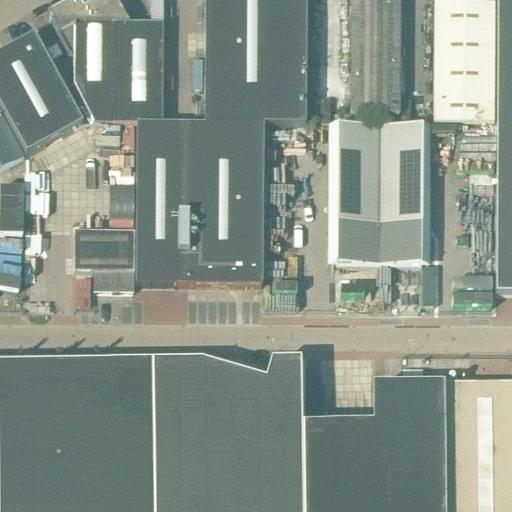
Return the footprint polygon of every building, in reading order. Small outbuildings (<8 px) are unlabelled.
[(135,130),(161,130),(162,29),(127,29),(111,0),(79,0),(46,18),(68,59),(73,59),(73,90),(92,129),(92,130),(135,130)] [(203,0),(203,131),(262,131),(304,132),(304,0),(203,0)] [(511,0),(495,0),(495,141),(495,152),(495,170),(494,299),(494,300),(497,300),(511,300),(511,0)] [(398,7),(350,7),(349,129),(397,129),(398,7)] [(493,8),(433,7),(432,129),(493,129),(493,8)] [(57,46),(46,28),(36,34),(46,52),(55,47),(57,46)] [(81,130),(32,41),(0,58),(0,115),(25,161),(81,130)] [(55,47),(46,52),(52,63),(61,57),(55,47)] [(0,174),(22,162),(0,121),(0,174)] [(262,292),(262,131),(203,131),(161,130),(135,130),(134,291),(262,292)] [(421,132),(336,132),(335,272),(336,272),(361,272),(370,272),(420,273),(421,132)] [(458,170),(456,170),(456,180),(492,180),(492,170),(495,170),(495,152),(464,151),(458,151),(458,170)] [(54,236),(54,260),(70,261),(71,237),(54,236)] [(133,237),(75,237),(74,261),(74,277),(94,277),(93,297),(132,297),(133,237)] [(0,511),(306,511),(306,432),(305,367),(275,367),(269,387),(205,368),(0,371),(0,511)] [(306,432),(306,511),(511,511),(511,389),(376,391),(376,431),(320,431),(306,432)]
